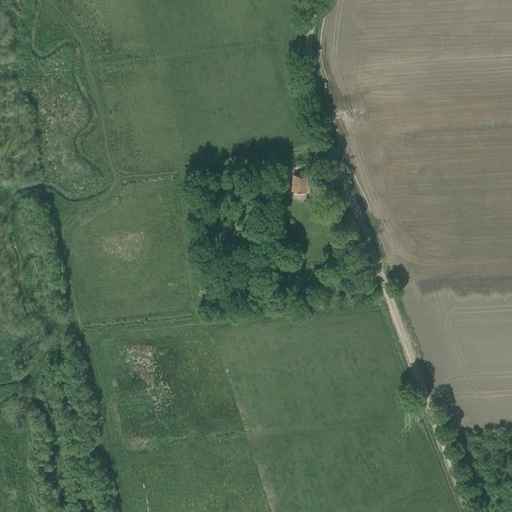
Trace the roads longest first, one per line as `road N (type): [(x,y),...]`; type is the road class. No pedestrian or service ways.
road 1 (track): [(469,511),(331,146)]
road 2 (track): [(331,146),(313,90),(313,0)]
